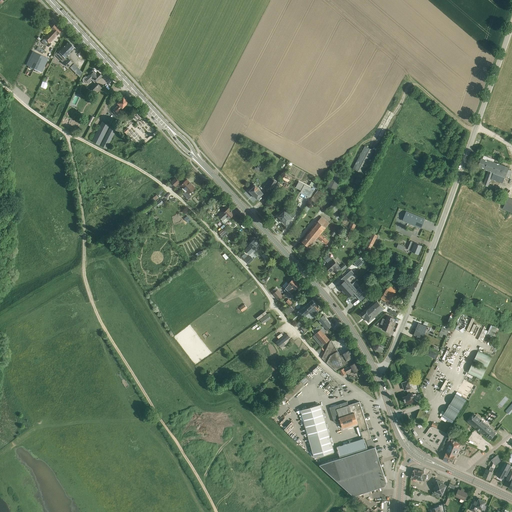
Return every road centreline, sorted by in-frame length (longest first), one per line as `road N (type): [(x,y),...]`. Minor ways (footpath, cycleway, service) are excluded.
road 1 (track): [(67,133),(91,299),(215,511)]
road 2 (unclassified): [(375,371),(419,281),(511,22)]
road 3 (track): [(67,133),(186,204),(320,359)]
road 4 (primary): [(375,371),(322,290),(194,155)]
road 5 (primary): [(168,126),(50,0)]
road 6 (track): [(473,131),(412,83),(375,145)]
